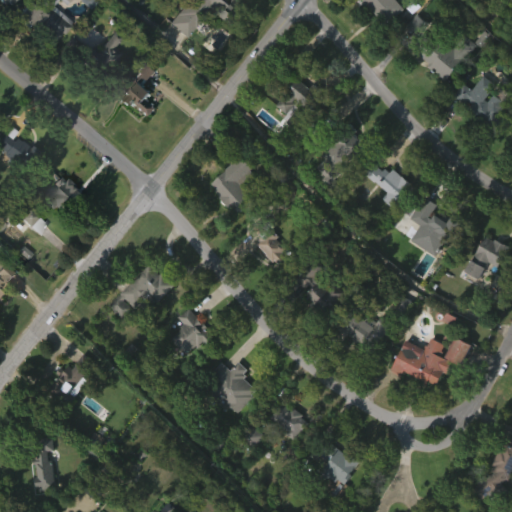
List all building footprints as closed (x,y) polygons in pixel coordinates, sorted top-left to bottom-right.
[(14,12),(0,0),(0,34),(6,39),(18,25),(9,18),(14,12)] [(70,0),(67,5),(61,0),(57,0),(53,5),(73,22),(53,43),(19,14),(30,0),(70,0)] [(158,0),(170,10),(176,3),(183,8),(190,1),(188,0),(158,0)] [(187,0),(228,0),(226,3),(239,15),(238,17),(240,19),(234,26),(209,9),(179,46),(162,32),(187,0)] [(397,0),(404,9),(384,26),(362,0),(397,0)] [(511,3),(511,0),(498,0),(506,9),(511,3)] [(13,49),(50,77),(65,58),(45,43),(54,32),(62,38),(74,22),(53,6),(31,36),(26,32),(13,49)] [(163,55),(180,70),(206,41),(224,58),(237,44),(202,12),(163,55)] [(118,53),(110,64),(95,52),(111,30),(119,37),(111,47),(118,53)] [(420,38),(427,44),(429,41),(432,44),(433,43),(441,49),(436,55),(456,69),(445,83),(428,70),(431,66),(410,49),(419,38),(420,38)] [(91,87),(81,79),(73,89),(97,108),(116,86),(109,81),(116,72),(108,65),(91,87)] [(443,114),(462,90),(435,68),(416,92),(443,114)] [(495,85),(484,99),(488,103),(500,86),(508,93),(502,101),(511,109),(511,113),(496,133),(470,113),(472,110),(469,107),(472,104),(467,101),(465,104),(454,95),(463,83),(471,90),(483,75),(495,85)] [(147,98),(157,107),(150,115),(136,102),(132,106),(121,97),(138,78),(153,91),(147,98)] [(300,82),(309,88),(312,84),(320,90),(312,101),(315,103),(310,110),(312,111),(297,131),(286,123),(300,104),(294,99),(292,101),(294,103),(286,114),(276,106),(283,96),(285,98),(288,94),(285,92),(295,78),(300,82)] [(145,149),(152,142),(141,132),(147,126),(138,118),(151,104),(142,97),(113,127),(128,141),(132,137),(145,149)] [(469,124),(459,117),(451,129),(467,140),(464,144),(488,161),(501,143),(485,132),(494,119),(479,109),(469,124)] [(271,138),(287,152),(310,127),(295,113),(271,138)] [(352,134),(359,142),(361,141),(366,146),(346,163),(339,155),(343,152),(331,139),(349,123),(355,131),(352,134)] [(13,138),(26,148),(29,145),(37,153),(32,158),(29,155),(17,169),(12,164),(9,168),(2,162),(5,158),(0,154),(1,152),(0,151),(0,134),(8,126),(15,132),(11,136),(13,138)] [(255,195),(234,213),(210,186),(227,171),(225,168),(241,153),(254,168),(252,170),(255,173),(253,175),(257,181),(257,187),(255,195)] [(0,165),(0,187),(21,202),(33,184),(10,168),(12,164),(4,159),(0,165)] [(314,206),(333,217),(358,173),(338,162),(314,206)] [(378,168),(382,171),(384,169),(389,173),(393,169),(409,184),(402,191),(406,196),(400,203),(398,201),(391,209),(381,199),(387,193),(365,172),(373,163),(378,168)] [(61,174),(68,181),(71,178),(79,185),(77,187),(79,189),(77,192),(83,198),(68,214),(59,206),(56,209),(42,197),(61,174)] [(254,207),(236,189),(206,220),(233,247),(249,231),(240,222),(254,207)] [(409,221),(389,200),(382,207),(372,195),(361,205),(383,228),(379,232),(388,241),(409,221)] [(56,224),(45,233),(59,248),(81,228),(66,211),(63,214),(57,208),(48,216),(56,224)] [(430,215),(434,218),(435,215),(448,223),(453,214),(462,220),(446,245),(439,241),(437,243),(431,239),(425,250),(410,240),(420,225),(412,220),(419,208),(430,215)] [(259,223),(265,230),(271,225),(273,228),(272,230),(278,236),(273,241),(281,249),(278,252),(283,258),(284,256),(288,261),(281,267),(275,260),(272,263),(255,245),(258,242),(249,232),(259,223)] [(407,273),(432,290),(457,252),(450,248),(444,256),(429,246),(433,239),(421,231),(407,253),(417,259),(407,273)] [(497,239),(511,248),(501,266),(492,261),(482,278),(469,270),(487,239),(493,243),(496,239),(497,239)] [(14,250),(34,268),(43,260),(22,241),(14,250)] [(323,285),(329,291),(337,282),(347,292),(327,314),(316,304),(318,303),(309,294),(312,290),(298,277),(309,266),(307,264),(315,256),(326,267),(319,275),(326,282),(323,285)] [(12,275),(5,282),(10,288),(0,298),(0,266),(2,264),(12,275)] [(158,272),(160,275),(163,272),(177,285),(160,303),(158,301),(148,311),(140,306),(127,320),(111,304),(151,264),(159,271),(158,272)] [(505,280),(480,268),(463,306),(477,312),(484,296),(495,301),(505,280)] [(105,338),(120,353),(145,327),(154,336),(171,319),(148,296),(105,338)] [(0,326),(14,308),(0,297),(0,326)] [(294,312),(306,326),(303,328),(320,347),(344,326),(335,316),(327,323),(307,300),(294,312)] [(215,340),(207,347),(203,342),(197,346),(196,344),(185,353),(181,348),(180,349),(170,337),(184,325),(178,318),(189,309),(215,340)] [(363,323),(372,330),(382,316),(392,323),(382,337),(380,335),(369,351),(346,334),(349,330),(339,323),(348,310),(365,322),(363,323)] [(399,347),(408,339),(401,331),(392,339),(399,347)] [(449,333),(476,345),(465,366),(456,361),(450,374),(446,372),(439,386),(406,371),(404,376),(394,371),(409,340),(425,348),(427,345),(429,346),(433,338),(447,345),(444,351),(446,352),(444,355),(448,357),(455,344),(446,339),(449,333)] [(175,351),(182,358),(167,371),(184,390),(210,367),(186,341),(175,351)] [(335,363),(374,382),(387,356),(376,351),(372,359),(343,345),(335,363)] [(93,362),(82,376),(87,380),(66,405),(46,389),(60,374),(58,373),(66,363),(72,368),(83,353),(93,362)] [(249,370),(246,373),(248,376),(246,378),(258,390),(254,395),(255,397),(239,413),(225,398),(222,401),(203,381),(223,361),(231,370),(241,361),(249,370)] [(460,399),(469,378),(452,370),(442,391),(460,399)] [(402,373),(388,404),(398,408),(400,405),(424,416),(425,415),(435,420),(447,394),(436,389),(442,378),(427,371),(422,382),(402,373)] [(67,438),(84,413),(78,409),(85,398),(77,392),(70,403),(64,398),(46,424),(67,438)] [(235,446),(255,425),(239,410),(245,404),(236,395),(227,404),(219,396),(201,415),(235,446)] [(282,403),(289,408),(291,406),(302,414),(300,416),(308,422),(303,429),(301,428),(293,439),(277,427),(279,424),(270,417),(280,402),(282,403)] [(264,434),(253,449),(239,438),(250,423),(264,434)] [(511,473),(510,477),(506,475),(500,482),(506,489),(497,498),(495,496),(492,499),(487,494),(481,499),(472,488),(489,474),(491,475),(493,472),(490,470),(492,465),(490,464),(498,447),(502,448),(505,442),(507,443),(511,431),(511,473)] [(46,450),(47,460),(51,460),(54,488),(40,489),(40,486),(35,487),(34,477),(36,476),(33,455),(36,454),(35,449),(39,449),(37,437),(51,436),(52,450),(46,450)] [(266,454),(293,472),(305,453),(278,436),(266,454)] [(328,441),(344,454),(346,451),(358,461),(348,473),(350,474),(343,483),(337,478),(335,481),(329,477),(325,483),(316,476),(328,461),(318,453),(328,441)] [(504,511),(506,511),(511,498),(511,458),(504,475),(495,482),(487,498),(489,500),(484,510),(481,511),(504,511)] [(49,511),(47,484),(50,484),(49,470),(30,472),(34,511),(49,511)] [(329,511),(347,511),(356,491),(320,476),(315,489),(325,493),(319,507),(329,511)]
